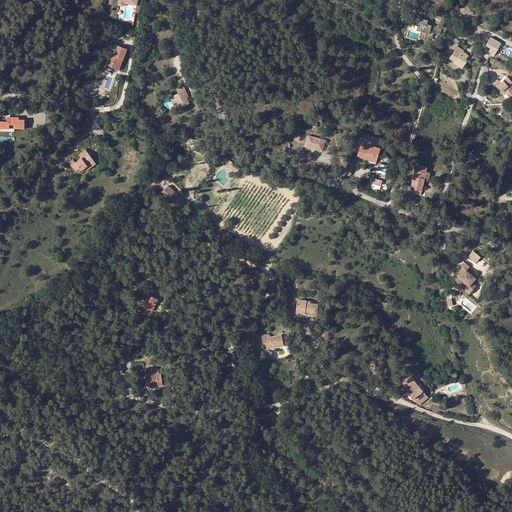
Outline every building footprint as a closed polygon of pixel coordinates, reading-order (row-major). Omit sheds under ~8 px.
[(422,17),(413,14),(411,21),(414,22),(420,23),(419,27),(418,26),(417,30),(421,31),(427,32),(426,37),(429,38),(429,39),(433,40),(433,37),(432,36),(433,34),(430,33),(431,31),(433,31),(435,26),(427,24),(428,20),(421,19),(422,17)] [(489,52),(495,55),(502,43),(491,37),(486,46),(491,48),(489,52)] [(121,57),(123,58),(127,48),(118,44),(114,54),(111,53),(107,64),(116,68),(121,57)] [(456,61),(464,66),(468,61),(466,59),(469,55),(463,51),(462,54),(455,49),(450,58),(455,62),(456,61)] [(456,61),(455,62),(454,63),(462,69),(464,66),(456,61)] [(423,69),(430,74),(433,69),(426,64),(423,69)] [(502,86),(504,90),(510,84),(507,81),(502,86)] [(174,96),(177,102),(180,109),(190,104),(187,98),(184,92),(186,91),(184,86),(177,89),(179,94),(174,96)] [(2,124),(9,124),(14,124),(13,128),(24,129),(24,118),(18,118),(18,116),(2,116),(2,124)] [(326,140),(308,136),(305,146),(323,151),(326,140)] [(366,159),(367,158),(377,160),(381,148),(370,145),(369,148),(361,145),(357,156),(366,159)] [(75,161),(71,164),(76,171),(80,168),(81,170),(86,167),(88,165),(89,167),(95,162),(88,152),(81,157),(75,161)] [(236,172),(240,166),(229,158),(225,164),(236,172)] [(426,172),(427,167),(416,165),(411,188),(422,191),(424,179),(426,172)] [(374,178),(372,183),(381,186),(383,181),(374,178)] [(188,205),(177,194),(173,190),(169,185),(161,193),(175,208),(175,209),(179,214),(188,205)] [(476,262),(481,256),(474,250),(469,255),(476,262)] [(456,278),(459,281),(466,287),(463,290),(467,293),(474,285),(470,282),(474,278),(463,270),(467,265),(462,261),(458,266),(459,267),(455,272),(459,275),(456,278)] [(459,275),(455,272),(450,278),(457,284),(459,281),(456,278),(459,275)] [(147,304),(146,303),(144,307),(153,311),(159,300),(148,294),(145,298),(149,301),(147,304)] [(298,299),(296,311),(305,312),(317,313),(318,304),(311,303),(306,303),(307,301),(307,300),(298,299)] [(265,340),(266,346),(267,349),(284,345),(282,335),(270,337),(269,334),(261,336),(262,340),(265,340)] [(151,369),(152,373),(146,373),(147,384),(150,383),(150,386),(162,385),(161,373),(158,373),(158,368),(151,369)] [(419,401),(426,394),(413,379),(414,379),(411,376),(403,383),(405,386),(404,387),(414,398),(415,397),(419,401)] [(419,401),(421,404),(428,397),(426,394),(419,401)]
